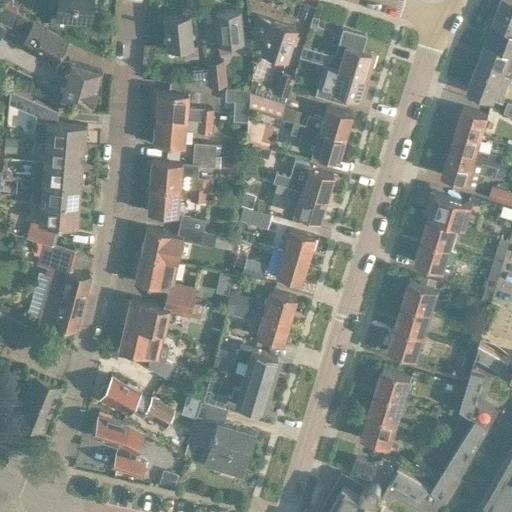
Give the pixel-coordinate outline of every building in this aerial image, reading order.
[(7,0),(6,0),(4,5),(15,11),(18,6),(7,0)] [(89,18),(90,0),(55,0),(55,15),(89,18)] [(511,0),(501,0),(494,19),(511,25),(511,0)] [(0,20),(22,33),(30,19),(15,11),(4,5),(0,2),(0,20)] [(229,41),(241,40),(237,8),(214,10),(218,50),(230,49),(229,41)] [(182,58),(197,56),(195,43),(190,44),(188,13),(162,16),(166,48),(181,46),(182,58)] [(296,28),(270,19),(257,15),(252,32),(264,36),(260,50),(286,59),(296,28)] [(312,16),(309,27),(316,29),(319,19),(312,16)] [(511,25),(494,19),(486,41),(511,50),(511,25)] [(51,78),(61,80),(56,95),(90,105),(101,70),(67,60),(57,58),(66,41),(34,24),(21,45),(54,64),(51,78)] [(302,46),(299,55),(311,59),(323,63),(363,74),(366,65),(370,67),(371,67),(375,53),(370,52),(361,49),(365,35),(342,29),(338,43),(334,55),(302,46)] [(477,64),(511,78),(511,75),(511,50),(486,41),(477,64)] [(311,59),(299,55),(296,65),(309,69),(311,59)] [(207,62),(207,68),(209,85),(225,84),(223,60),(207,62)] [(363,74),(323,63),(322,66),(325,67),(317,91),(315,91),(314,94),(345,103),(348,95),(361,99),(365,86),(360,84),(363,74)] [(468,87),(494,96),(503,100),(511,78),(477,64),(468,87)] [(192,83),(209,85),(207,68),(190,69),(192,83)] [(272,92),(287,97),(293,77),(278,72),(272,92)] [(32,141),(44,143),(83,147),(85,125),(56,122),(57,110),(36,101),(10,89),(9,102),(35,114),(32,141)] [(156,89),(154,115),(212,120),(213,109),(186,106),(187,92),(156,89)] [(248,104),(249,92),(227,91),(226,102),(248,104)] [(280,116),(284,104),(253,94),(249,107),(280,116)] [(511,117),(511,103),(507,102),(503,113),(511,117)] [(326,105),(322,118),(307,113),(304,124),(344,136),(352,113),(326,105)] [(462,106),(455,129),(481,137),(488,114),(462,106)] [(293,120),(299,122),(302,112),(284,107),(281,117),(293,120)] [(183,145),(184,130),(196,131),(211,132),(212,120),(154,115),(152,142),(183,145)] [(337,159),(344,136),(304,124),(299,122),(293,120),(290,131),(289,132),(301,136),(297,147),(311,151),(337,159)] [(249,129),(246,140),(268,147),(271,136),(249,129)] [(455,129),(448,151),(498,166),(501,156),(477,149),(481,137),(455,129)] [(5,141),(4,153),(16,154),(17,142),(5,141)] [(192,153),(215,155),(215,144),(193,142),(192,153)] [(44,143),(43,162),(81,166),(83,147),(44,143)] [(467,183),(471,169),(501,179),(505,168),(498,166),(448,151),(441,175),(467,183)] [(215,155),(192,153),(191,165),(214,167),(215,155)] [(148,185),(178,187),(181,160),(151,158),(148,185)] [(237,171),(238,159),(221,158),(220,170),(237,171)] [(275,183),(288,186),(292,187),(300,189),(299,190),(325,198),(328,188),(333,190),(337,176),(307,166),(308,163),(294,158),(288,177),(275,173),(272,182),(275,183)] [(43,162),(34,161),(32,181),(80,186),(81,166),(43,162)] [(2,169),(1,173),(1,177),(9,178),(10,172),(6,169),(2,169)] [(272,181),(275,173),(267,170),(265,178),(272,181)] [(189,188),(203,189),(210,190),(210,179),(189,177),(189,188)] [(31,201),(44,202),(78,205),(80,186),(32,181),(31,201)] [(272,193),(285,196),(288,186),(275,183),(272,193)] [(176,213),(178,187),(148,185),(146,211),(176,213)] [(511,205),(511,203),(511,192),(493,186),(489,198),(511,205)] [(318,220),(325,198),(299,190),(300,189),(292,187),(285,210),(318,220)] [(203,189),(189,188),(188,201),(203,202),(203,189)] [(432,207),(429,216),(458,225),(464,227),(472,203),(430,190),(425,205),(432,207)] [(244,191),(240,204),(251,208),(256,195),(244,191)] [(78,205),(44,202),(31,201),(28,238),(49,244),(51,244),(51,243),(56,224),(76,226),(78,205)] [(266,228),(270,215),(242,206),(238,220),(266,228)] [(511,224),(511,212),(497,208),(493,219),(511,224)] [(181,213),(178,225),(197,229),(202,230),(204,220),(189,216),(189,214),(181,213)] [(451,248),(458,225),(429,216),(422,239),(451,248)] [(177,233),(176,238),(181,239),(199,243),(202,230),(197,229),(178,225),(177,233)] [(145,226),(139,253),(164,259),(173,261),(176,262),(181,239),(176,238),(177,233),(171,232),(145,226)] [(281,251),(307,259),(314,236),(288,228),(281,251)] [(202,230),(199,243),(212,246),(215,233),(202,230)] [(17,251),(20,252),(24,251),(27,249),(28,245),(27,241),(24,238),(20,237),(16,238),(14,241),(13,245),(14,249),(17,251)] [(493,261),(502,264),(509,240),(500,237),(493,261)] [(443,271),(451,248),(422,239),(415,262),(443,271)] [(51,275),(39,319),(37,328),(54,332),(55,326),(75,331),(90,275),(69,270),(74,249),(51,243),(51,244),(49,244),(43,265),(48,267),(46,274),(51,275)] [(299,282),(307,259),(281,251),(273,274),(299,282)] [(135,252),(131,268),(135,269),(133,280),(158,286),(166,288),(168,281),(173,261),(164,259),(139,253),(135,252)] [(233,270),(241,273),(260,279),(265,263),(246,257),(234,253),(233,270)] [(502,264),(493,261),(483,294),(492,297),(502,264)] [(166,288),(164,296),(192,302),(195,288),(168,281),(166,288)] [(402,304),(431,312),(438,289),(409,281),(402,304)] [(263,311),(288,319),(295,297),(269,289),(263,311)] [(229,290),(227,300),(251,308),(254,298),(229,290)] [(492,297),(483,294),(480,302),(490,304),(492,297)] [(123,306),(119,321),(124,322),(123,323),(149,329),(163,332),(164,332),(169,311),(189,315),(189,312),(196,314),(198,304),(192,302),(164,296),(162,306),(155,304),(155,302),(130,296),(127,307),(123,306)] [(227,300),(225,311),(248,318),(251,308),(227,300)] [(395,327),(424,336),(431,312),(402,304),(395,327)] [(281,343),(288,319),(263,311),(255,335),(281,343)] [(486,316),(475,313),(472,324),(483,327),(486,316)] [(0,315),(0,345),(12,352),(24,328),(0,315)] [(123,323),(117,349),(143,355),(149,357),(147,365),(147,366),(159,373),(164,376),(171,365),(163,360),(166,346),(160,345),(163,332),(149,329),(123,323)] [(417,358),(424,336),(395,327),(388,350),(417,358)] [(511,511),(511,357),(480,339),(479,342),(476,352),(469,374),(459,407),(464,411),(474,416),(434,480),(430,487),(398,468),(383,493),(382,492),(382,491),(382,489),(381,487),(381,486),(380,484),(379,483),(378,483),(378,482),(376,482),(374,481),(373,482),(371,482),(370,482),(369,483),(369,484),(368,485),(365,483),(364,484),(346,474),(326,511),(511,511)] [(470,340),(467,349),(476,352),(479,342),(470,340)] [(245,362),(241,376),(272,385),(277,370),(273,369),(277,359),(253,351),(255,347),(239,342),(233,359),(245,362)] [(467,349),(463,361),(461,369),(460,372),(469,374),(476,352),(467,349)] [(228,359),(216,355),(212,367),(224,370),(228,359)] [(209,378),(221,382),(224,370),(212,367),(209,378)] [(376,391),(404,400),(411,377),(383,368),(376,391)] [(112,375),(100,397),(128,412),(129,410),(141,416),(143,413),(142,412),(150,398),(144,394),(143,396),(138,394),(141,389),(127,382),(126,384),(112,375)] [(260,411),(263,400),(267,401),(272,385),(241,376),(233,402),(260,411)] [(43,431),(61,388),(35,377),(24,403),(18,401),(11,418),(43,431)] [(202,399),(206,402),(223,407),(227,396),(205,389),(202,399)] [(369,414),(397,423),(404,400),(376,391),(369,414)] [(150,398),(142,412),(143,413),(165,425),(174,408),(152,395),(150,398)] [(200,400),(196,412),(195,416),(216,422),(203,463),(241,475),(254,433),(222,423),(227,408),(223,407),(206,402),(200,400)] [(464,431),(473,417),(464,412),(456,426),(464,431)] [(133,458),(141,434),(142,431),(125,422),(97,413),(90,436),(116,444),(116,446),(109,466),(139,475),(143,462),(133,458)] [(390,446),(397,423),(369,414),(362,438),(390,446)] [(455,445),(464,431),(456,426),(447,440),(455,445)] [(455,445),(447,440),(439,454),(447,458),(455,445)] [(373,478),(377,464),(356,456),(351,471),(373,478)] [(174,485),(177,475),(163,471),(160,481),(174,485)]
